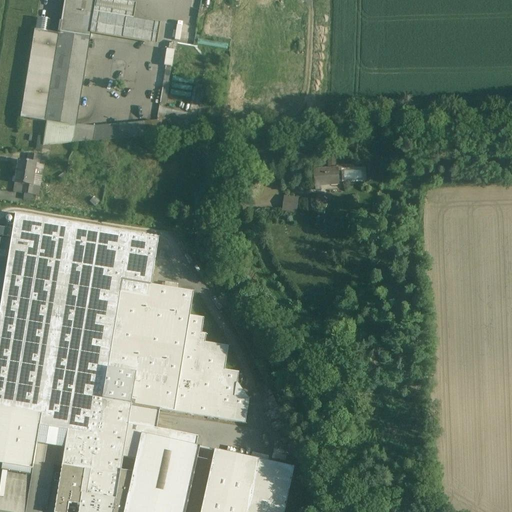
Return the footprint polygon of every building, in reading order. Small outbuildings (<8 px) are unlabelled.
[(95,0),(65,0),(61,24),(59,24),(58,35),(59,35),(45,122),(46,122),(75,128),(76,126),(86,58),(83,57),(87,37),(88,28),(91,29),(92,29),(92,31),(96,32),(100,10),(94,9),(95,0)] [(107,0),(95,0),(94,9),(100,10),(96,32),(92,31),(92,29),(91,29),(90,34),(157,45),(160,24),(134,20),(136,5),(107,0)] [(20,119),(45,122),(59,35),(58,35),(48,33),(50,21),(37,19),(35,31),(20,119)] [(158,109),(158,114),(195,121),(199,116),(209,51),(229,54),(231,41),(195,35),(193,46),(173,43),(169,45),(158,109)] [(43,146),(93,142),(95,128),(76,126),(75,128),(46,122),(43,146)] [(157,122),(137,124),(138,137),(155,136),(157,122)] [(137,124),(95,128),(93,142),(138,137),(137,124)] [(27,163),(18,162),(14,184),(22,186),(21,194),(33,196),(35,188),(32,187),(36,165),(39,166),(41,157),(29,155),(27,163)] [(339,171),(316,172),(317,188),(340,186),(339,171)] [(281,210),(296,213),(299,198),(284,195),(281,210)] [(156,239),(16,215),(0,310),(0,405),(40,412),(68,417),(128,426),(132,406),(150,289),(156,239)] [(12,230),(0,228),(0,237),(10,239),(12,230)] [(0,248),(8,250),(10,240),(0,238),(0,248)] [(190,295),(150,289),(132,406),(160,410),(245,424),(246,403),(232,400),(236,376),(221,374),(225,349),(202,345),(203,337),(198,336),(201,320),(186,318),(190,295)] [(40,412),(0,405),(0,464),(33,469),(39,424),(40,412)] [(160,410),(132,406),(128,426),(123,458),(136,460),(141,435),(196,447),(198,438),(172,432),(153,429),(155,413),(159,414),(160,410)] [(68,417),(40,412),(39,424),(66,429),(68,417)] [(128,426),(68,417),(66,429),(61,465),(85,469),(81,494),(116,500),(123,458),(128,426)] [(196,447),(141,435),(136,460),(124,511),(185,511),(200,448),(196,447)] [(280,511),(288,475),(209,459),(198,511),(280,511)] [(85,469),(61,465),(52,511),(66,511),(67,506),(69,507),(69,509),(75,510),(76,508),(78,508),(81,494),(85,469)] [(27,485),(21,484),(18,499),(25,500),(27,485)] [(114,511),(116,500),(81,494),(78,508),(77,511),(114,511)]
